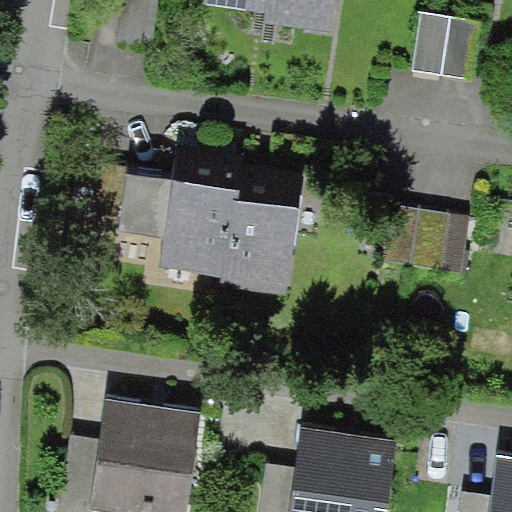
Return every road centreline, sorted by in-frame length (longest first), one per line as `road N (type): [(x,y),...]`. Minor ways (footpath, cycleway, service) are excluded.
road 1 (residential): [(0,334),(511,413)]
road 2 (residential): [(28,74),(511,147)]
road 3 (residential): [(0,292),(28,74)]
